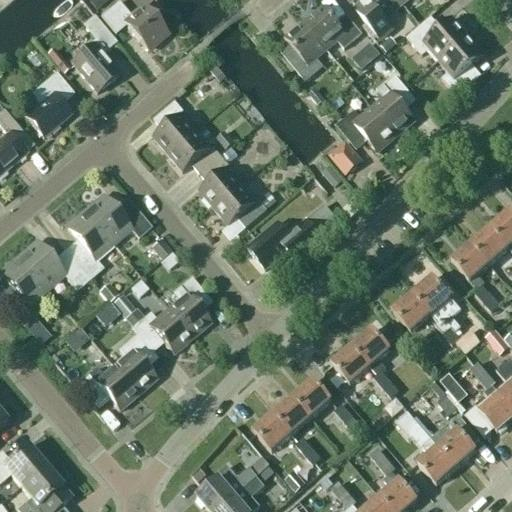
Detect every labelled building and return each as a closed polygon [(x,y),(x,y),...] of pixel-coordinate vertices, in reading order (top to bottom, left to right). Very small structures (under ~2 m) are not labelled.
[(109,2),(106,0),(90,0),(87,3),(96,13),(109,2)] [(383,21),(401,6),(395,0),(364,0),(371,8),(359,19),(378,41),(391,31),(383,21)] [(147,54),(167,37),(143,9),(130,19),(118,4),(100,20),(115,37),(126,28),(147,54)] [(322,10),(303,26),(326,53),(337,45),(343,52),(361,37),(346,19),(336,27),(322,10)] [(94,18),(85,26),(106,51),(115,43),(94,18)] [(428,53),(438,64),(467,40),(451,21),(433,37),(424,26),(406,41),(421,59),(428,53)] [(316,62),(326,53),(303,26),(284,42),(298,58),(289,66),(305,85),(322,70),(316,62)] [(467,40),(438,64),(448,76),(441,82),(456,100),(474,85),(464,74),(483,58),(467,40)] [(396,47),(391,41),(380,49),(386,56),(396,47)] [(96,96),(119,77),(93,46),(70,66),(96,96)] [(369,46),(359,54),(369,66),(379,57),(369,46)] [(70,71),(53,51),(46,57),(63,77),(70,71)] [(215,68),(209,72),(210,74),(216,81),(219,84),(225,80),(215,68)] [(216,81),(210,74),(197,84),(203,92),(216,81)] [(61,107),(73,97),(55,76),(31,96),(40,107),(25,120),(43,141),(70,118),(61,107)] [(383,101),(371,111),(396,141),(414,125),(399,106),(410,97),(395,79),(377,94),(383,101)] [(338,99),(328,108),(334,114),(343,106),(338,99)] [(167,158),(194,135),(179,117),(183,114),(174,105),(153,123),(161,133),(152,140),(167,158)] [(377,156),(396,141),(371,111),(360,121),(354,114),(336,129),(350,147),(362,138),(377,156)] [(0,178),(26,156),(15,142),(22,136),(3,113),(2,114),(0,115),(0,130),(5,137),(0,141),(0,178)] [(194,135),(167,158),(182,176),(191,168),(199,177),(220,159),(212,149),(209,152),(194,135)] [(234,146),(225,135),(216,143),(225,154),(234,146)] [(345,144),(327,159),(344,179),(362,164),(345,144)] [(213,212),(240,189),(225,171),(228,169),(220,159),(199,177),(207,187),(198,194),(213,212)] [(329,168),(321,175),(334,189),(342,183),(329,168)] [(255,206),(240,189),(213,212),(228,230),(237,222),(245,232),(276,205),(268,195),(255,206)] [(354,198),(348,202),(357,212),(362,208),(354,198)] [(103,200),(84,215),(112,247),(129,232),(137,241),(150,231),(131,208),(118,218),(103,200)] [(288,240),(277,226),(246,252),(264,273),(292,250),(302,263),(322,245),(341,229),(324,208),(288,240)] [(511,216),(510,214),(490,231),(508,252),(511,256),(511,216)] [(82,249),(69,259),(89,282),(102,272),(94,262),(112,247),(84,215),(66,231),(82,249)] [(490,231),(470,247),(489,269),(497,261),(508,252),(490,231)] [(171,254),(160,242),(150,251),(161,263),(170,255),(171,254)] [(36,245),(18,261),(45,293),(63,277),(76,293),(89,282),(69,259),(57,270),(36,245)] [(489,269),(470,247),(450,265),(469,286),(469,285),(476,293),(472,296),(490,316),(498,309),(481,290),(484,286),(477,278),(488,269),(489,269)] [(161,263),(158,266),(166,274),(177,264),(170,255),(161,263)] [(27,308),(45,293),(18,261),(0,276),(16,295),(3,305),(23,328),(35,317),(27,308)] [(432,280),(412,298),(430,319),(437,327),(433,330),(442,340),(450,333),(454,337),(460,332),(450,320),(459,312),(450,301),(432,280)] [(167,313),(192,342),(210,326),(194,308),(206,299),(191,281),(173,296),(179,303),(167,313)] [(118,298),(108,287),(98,295),(108,307),(109,306),(118,298)] [(131,331),(136,337),(137,337),(146,349),(157,339),(173,358),(192,342),(167,313),(155,323),(149,316),(143,321),(136,313),(135,314),(122,298),(112,307),(125,322),(124,322),(132,331),(131,331)] [(410,336),(430,319),(412,298),(392,315),(410,336)] [(108,307),(101,313),(110,324),(118,317),(109,306),(108,307)] [(45,337),(34,324),(25,332),(37,345),(45,337)] [(79,331),(71,338),(80,348),(88,342),(79,331)] [(400,332),(393,337),(399,344),(406,339),(400,332)] [(371,333),(351,350),(369,371),(369,372),(376,379),(380,375),(384,372),(378,364),(389,354),(371,333)] [(450,333),(442,340),(451,350),(459,343),(450,333)] [(151,355),(146,349),(137,337),(136,337),(118,353),(124,360),(113,369),(137,398),(156,383),(140,364),(151,355)] [(459,343),(455,346),(464,358),(474,350),(465,338),(459,343)] [(498,339),(489,347),(499,358),(508,350),(498,339)] [(351,350),(331,367),(350,388),(361,401),(369,394),(358,381),(369,372),(369,371),(351,350)] [(498,398),(511,413),(511,366),(509,363),(495,375),(508,389),(498,398)] [(486,377),(478,367),(469,375),(478,385),(486,377)] [(119,414),(137,398),(113,369),(101,379),(95,372),(77,387),(92,405),(103,396),(119,414)] [(389,385),(380,375),(376,379),(372,382),(381,392),(389,385)] [(495,387),(486,377),(478,385),(487,394),(495,387)] [(448,378),(440,385),(459,406),(467,399),(448,378)] [(292,401),(310,422),(330,405),(312,383),(292,401)] [(398,395),(389,385),(381,392),(390,403),(398,395)] [(487,394),(484,397),(490,404),(478,415),(496,436),(511,422),(511,413),(498,398),(492,390),(487,394)] [(446,399),(441,404),(438,407),(449,420),(458,413),(446,399)] [(291,438),(310,422),(292,401),(273,417),(291,438)] [(359,429),(342,409),(334,416),(351,436),(359,429)] [(406,416),(395,425),(409,441),(419,432),(406,416)] [(291,438),(273,417),(253,434),(271,456),(291,438)] [(459,420),(431,443),(455,472),(475,454),(471,450),(479,443),(459,420)] [(311,452),(303,442),(294,450),(303,460),(311,452)] [(431,443),(422,451),(428,458),(417,467),(435,488),(455,472),(431,443)] [(0,486),(10,478),(19,489),(44,468),(27,449),(8,465),(0,455),(0,486)] [(320,463),(311,452),(303,460),(312,470),(320,463)] [(389,491),(378,501),(388,511),(407,511),(416,504),(398,484),(392,476),(395,474),(378,453),(369,460),(386,480),(382,484),(389,491)] [(44,468),(19,489),(30,502),(17,511),(63,511),(61,509),(71,500),(44,468)] [(196,501),(205,511),(220,511),(256,481),(248,472),(236,483),(226,470),(213,481),(216,484),(196,501)] [(293,475),(284,484),(295,496),(305,487),(298,480),(293,475)] [(264,491),(256,481),(220,511),(244,511),(242,509),(264,491)] [(327,482),(318,489),(323,496),(332,489),(327,482)] [(334,490),(351,510),(355,507),(338,487),(334,490)] [(346,511),(348,511),(351,510),(334,490),(330,493),(346,511)] [(388,511),(378,501),(365,511),(388,511)]
